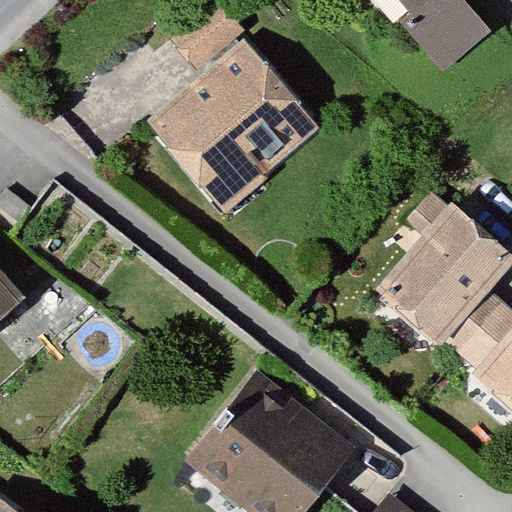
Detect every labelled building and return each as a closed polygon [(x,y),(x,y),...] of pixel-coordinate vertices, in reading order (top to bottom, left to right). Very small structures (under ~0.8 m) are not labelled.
[(184,74),(215,45),(230,32),(200,0),(190,0),(150,36),(184,74)] [(357,0),(418,72),(466,33),(438,0),(357,0)] [(296,131),(215,45),(184,74),(128,128),(208,213),(296,131)] [(492,260),(426,207),(355,294),(420,347),(431,337),(466,292),(492,260)] [(0,383),(66,315),(0,251),(0,383)] [(505,323),(466,292),(431,337),(470,367),(505,323)] [(511,312),(505,323),(470,367),(459,382),(511,421),(511,312)] [(243,375),(174,461),(237,511),(295,511),(342,454),(243,375)] [(389,511),(371,498),(361,511),(389,511)] [(17,511),(0,500),(0,511),(17,511)]
